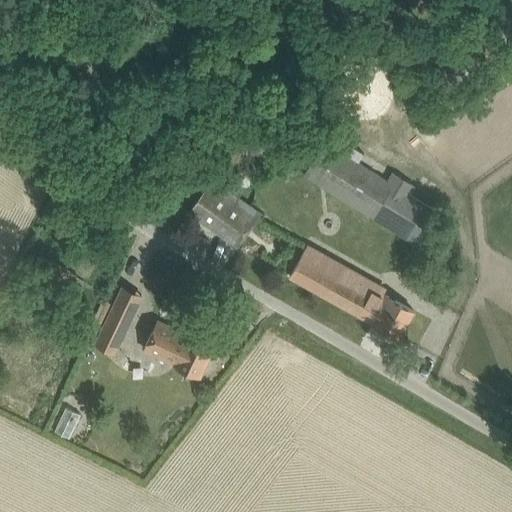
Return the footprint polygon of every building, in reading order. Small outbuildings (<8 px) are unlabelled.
[(388,178),(323,140),(303,174),(418,243),(438,210),(411,194),(416,185),(392,170),(388,178)] [(190,211),(238,245),(260,211),(213,178),(190,211)] [(374,288),(376,284),(308,244),(291,276),(359,314),(375,323),(400,336),(415,310),(374,288)] [(38,277),(58,290),(71,271),(51,258),(38,277)] [(94,342),(115,352),(143,294),(122,284),(94,342)] [(142,347),(176,363),(201,375),(215,346),(190,334),(187,340),(180,337),(182,331),(155,318),(142,347)] [(90,337),(95,326),(92,324),(85,321),(80,332),(90,337)] [(65,406),(58,431),(73,435),(80,410),(65,406)]
